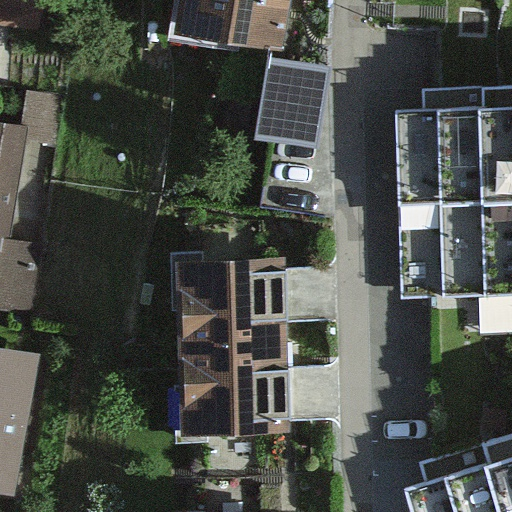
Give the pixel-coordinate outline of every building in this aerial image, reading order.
[(291,0),(195,0),(191,29),(284,45),(291,0)] [(57,139),(65,98),(36,92),(28,133),(57,139)] [(511,301),(511,92),(404,97),(413,306),(511,301)] [(0,221),(17,126),(0,123),(0,306),(12,309),(25,239),(0,234),(0,221)] [(277,265),(181,268),(184,354),(280,351),(277,265)] [(0,479),(10,481),(33,348),(0,342),(0,479)] [(280,351),(184,354),(187,440),(282,438),(280,351)] [(511,511),(511,457),(407,498),(410,511),(511,511)]
